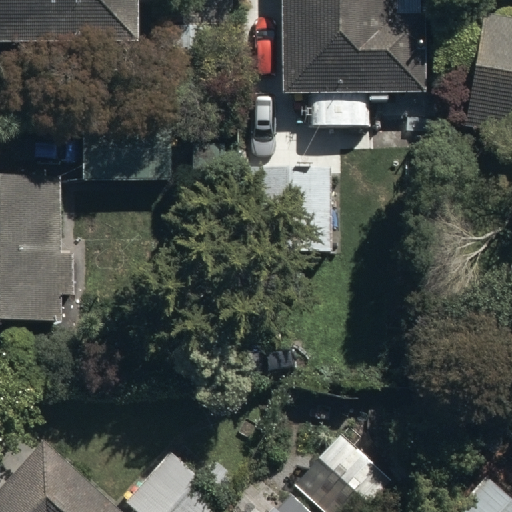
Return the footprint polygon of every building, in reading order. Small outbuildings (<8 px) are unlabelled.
[(0,0),(0,43),(138,41),(137,0),(0,0)] [(277,0),(277,94),(425,94),(425,14),(393,14),(393,0),(277,0)] [(463,125),(511,135),(511,20),(482,16),(463,125)] [(79,118),(80,182),(171,181),(170,117),(79,118)] [(331,253),(331,166),(246,166),(246,253),(331,253)] [(0,321),(73,320),(73,253),(56,253),(56,178),(0,178),(0,321)] [(117,511),(41,445),(0,491),(0,511),(117,511)] [(123,495),(141,511),(223,511),(245,488),(211,457),(195,474),(166,447),(123,495)] [(511,511),(511,502),(484,477),(452,511),(511,511)] [(311,511),(290,491),(269,511),(311,511)]
